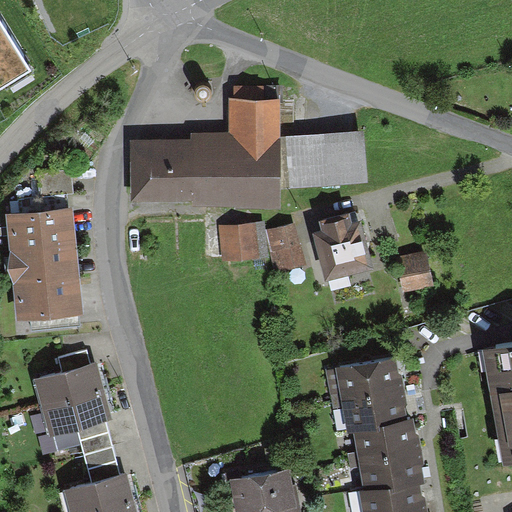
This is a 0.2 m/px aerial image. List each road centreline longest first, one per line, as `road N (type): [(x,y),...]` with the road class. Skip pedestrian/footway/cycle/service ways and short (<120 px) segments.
road 1 (residential): [(168,14),(119,141),(111,229),(174,511)]
road 2 (residential): [(168,14),(511,145)]
road 3 (residential): [(168,14),(0,155)]
